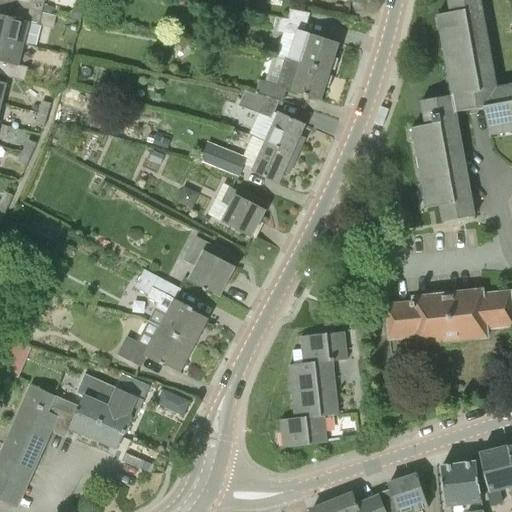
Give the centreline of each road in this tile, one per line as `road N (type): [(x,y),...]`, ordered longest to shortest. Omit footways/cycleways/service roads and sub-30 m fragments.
road 1 (tertiary): [(202,486),(218,411),(354,136),(397,0)]
road 2 (tertiary): [(291,490),(511,418)]
